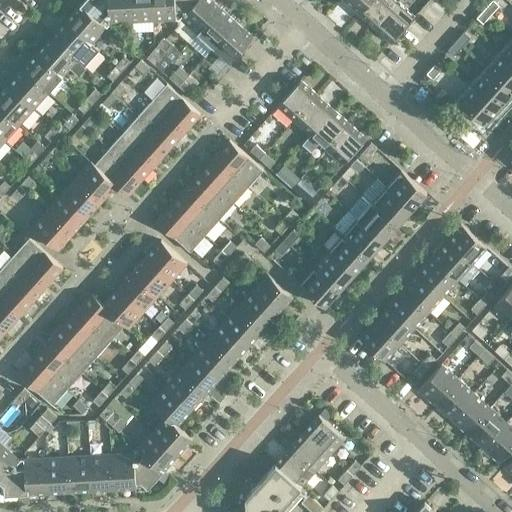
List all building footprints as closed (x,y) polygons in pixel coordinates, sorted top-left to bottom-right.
[(73,0),(79,6),(80,4),(106,27),(111,22),(109,0),(73,0)] [(132,21),(130,0),(109,0),(111,22),(132,21)] [(152,0),(130,0),(132,21),(153,20),(152,0)] [(173,0),(152,0),(153,20),(175,19),(173,0)] [(173,0),(175,19),(181,18),(198,0),(173,0)] [(212,0),(198,0),(181,18),(197,33),(220,7),(212,0)] [(345,0),(359,12),(370,0),(345,0)] [(397,0),(370,0),(359,12),(375,27),(398,1),(397,0)] [(499,5),(493,0),(492,0),(485,8),(491,14),(499,5)] [(398,1),(375,27),(392,41),(415,16),(398,1)] [(80,4),(79,6),(66,20),(92,43),(106,27),(80,4)] [(236,21),(220,7),(197,33),(213,47),(236,21)] [(491,14),(485,8),(476,17),(483,23),(491,14)] [(92,43),(66,20),(51,36),(85,66),(99,50),(92,43)] [(253,36),(236,21),(213,47),(230,62),(253,36)] [(470,37),(464,31),(456,40),(462,46),(470,37)] [(85,66),(51,36),(37,52),(63,75),(70,68),(79,76),(86,68),(85,66)] [(165,37),(159,44),(168,53),(174,45),(165,37)] [(462,46),(456,40),(448,49),(454,55),(462,46)] [(168,53),(159,44),(153,51),(162,59),(168,53)] [(162,59),(153,51),(147,57),(156,66),(162,59)] [(63,75),(37,52),(23,69),(49,92),(63,75)] [(511,61),(504,54),(489,70),(511,90),(511,61)] [(122,71),(130,62),(125,57),(117,66),(122,71)] [(140,59),(129,72),(139,81),(150,68),(140,59)] [(426,73),(427,73),(433,79),(441,70),(435,64),(426,73)] [(113,81),(122,71),(117,66),(108,76),(113,81)] [(178,86),(189,74),(179,66),(168,77),(178,86)] [(49,92),(23,69),(8,85),(34,108),(49,92)] [(511,97),(511,90),(489,70),(475,87),(501,110),(511,97)] [(178,86),(188,95),(194,88),(185,80),(189,75),(189,74),(178,86)] [(318,94),(301,79),(278,105),(294,120),(318,94)] [(120,83),(111,93),(117,98),(125,88),(120,83)] [(167,83),(152,100),(186,130),(201,114),(167,83)] [(34,108),(8,85),(0,93),(0,106),(20,124),(34,108)] [(501,110),(475,87),(460,103),(486,126),(501,110)] [(93,103),(102,93),(96,88),(88,98),(93,103)] [(108,107),(117,98),(111,93),(103,102),(108,107)] [(334,109),(318,94),(294,120),(310,134),(334,109)] [(84,113),(93,103),(88,98),(79,108),(84,113)] [(152,100),(138,116),(171,146),(186,130),(152,100)] [(20,124),(0,106),(0,135),(5,140),(20,124)] [(326,149),(350,123),(334,109),(310,134),(303,143),(311,151),(319,142),(326,149)] [(70,129),(79,119),(72,113),(63,123),(70,129)] [(91,116),(82,125),(88,130),(96,120),(91,116)] [(138,116),(123,132),(157,162),(171,146),(138,116)] [(350,123),(326,149),(343,164),(366,138),(350,123)] [(79,139),(88,130),(82,125),(74,135),(79,139)] [(51,141),(60,131),(54,126),(45,136),(51,141)] [(123,132),(109,148),(143,178),(157,162),(123,132)] [(263,170),(229,139),(215,156),(248,186),(263,170)] [(371,142),(362,152),(368,157),(377,148),(371,142)] [(256,143),(250,150),(260,159),(266,152),(256,143)] [(91,160),(90,161),(128,194),(143,178),(109,148),(95,164),(91,160)] [(266,152),(260,159),(269,167),(275,161),(266,152)] [(248,186),(215,156),(200,172),(234,202),(248,186)] [(90,161),(76,177),(102,200),(116,184),(128,195),(128,194),(90,161)] [(285,164),(276,173),(292,187),(298,181),(300,178),(285,164)] [(350,166),(342,175),(348,180),(356,171),(350,166)] [(401,169),(386,186),(412,209),(427,192),(401,169)] [(234,202),(200,172),(186,188),(220,218),(234,202)] [(35,180),(29,174),(20,184),(26,190),(35,180)] [(339,190),(348,180),(342,175),(333,185),(339,190)] [(76,177),(62,193),(87,216),(102,200),(76,177)] [(0,193),(2,195),(11,186),(4,180),(0,185),(0,193)] [(298,181),(292,187),(302,196),(308,190),(298,181)] [(26,190),(20,184),(11,194),(17,200),(26,190)] [(412,209),(386,186),(372,202),(397,225),(412,209)] [(220,218),(186,188),(171,204),(205,234),(220,218)] [(62,193),(47,209),(73,232),(87,216),(62,193)] [(322,198),(313,207),(319,213),(328,203),(322,198)] [(397,225),(372,202),(357,218),(383,241),(397,225)] [(205,234),(171,204),(156,221),(190,251),(205,234)] [(311,223),(319,213),(313,207),(304,217),(311,223)] [(290,223),(298,214),(292,208),(283,218),(290,223)] [(47,209),(32,226),(58,249),(73,232),(47,209)] [(290,223),(283,218),(274,227),(281,233),(290,223)] [(357,218),(343,234),(369,257),(383,241),(357,218)] [(461,223),(446,240),(472,263),(487,246),(461,223)] [(299,235),(292,229),(284,239),(291,245),(299,235)] [(369,257),(343,234),(328,250),(354,273),(369,257)] [(264,252),(270,245),(260,236),(254,242),(264,252)] [(29,237),(14,254),(48,284),(63,267),(29,237)] [(187,262),(161,239),(146,256),(172,279),(187,262)] [(284,239),(275,249),(282,255),(291,245),(284,239)] [(472,263),(446,240),(432,256),(457,279),(472,263)] [(230,257),(239,247),(233,242),(224,251),(230,257)] [(328,250),(314,266),(340,289),(354,273),(328,250)] [(230,257),(224,251),(215,261),(222,267),(230,257)] [(246,272),(256,262),(244,252),(235,262),(246,272)] [(14,254),(0,269),(34,300),(48,284),(14,254)] [(172,279),(146,256),(132,272),(158,295),(172,279)] [(457,279),(432,256),(417,272),(443,295),(457,279)] [(340,289),(314,266),(299,283),(325,306),(340,289)] [(500,275),(506,281),(511,274),(511,268),(508,266),(500,275)] [(0,269),(0,298),(19,316),(34,300),(0,269)] [(158,295),(132,272),(118,288),(143,311),(158,295)] [(443,295),(417,272),(403,288),(429,311),(443,295)] [(267,273),(251,290),(277,313),(293,296),(267,273)] [(230,281),(224,275),(214,286),(221,292),(230,281)] [(194,299),(203,289),(197,283),(188,293),(194,299)] [(511,283),(496,301),(511,314),(511,283)] [(221,292),(214,286),(206,295),(212,301),(221,292)] [(143,311),(118,288),(104,304),(92,293),(91,294),(129,327),(143,311)] [(429,311),(403,288),(388,304),(414,327),(429,311)] [(277,313),(251,290),(237,306),(262,329),(277,313)] [(486,304),(494,295),(488,290),(480,299),(486,304)] [(194,299),(188,293),(179,303),(186,309),(194,299)] [(129,327),(91,294),(77,310),(111,340),(124,324),(128,328),(129,327)] [(0,298),(0,327),(5,332),(19,316),(0,298)] [(477,314),(486,304),(480,299),(471,309),(477,314)] [(414,327),(388,304),(374,320),(400,343),(414,327)] [(237,306),(222,322),(248,345),(262,329),(237,306)] [(201,314),(194,308),(186,318),(192,323),(201,314)] [(111,340),(77,310),(62,326),(96,356),(111,340)] [(165,331),(174,322),(168,317),(160,326),(165,331)] [(184,333),(192,323),(186,318),(177,327),(184,333)] [(400,343),(374,320),(359,336),(385,360),(400,343)] [(457,336),(466,326),(460,321),(451,331),(457,336)] [(248,345),(222,322),(208,338),(234,361),(248,345)] [(487,332),(477,323),(472,329),(481,338),(487,332)] [(96,356),(62,326),(48,342),(82,372),(96,356)] [(157,341),(165,331),(160,326),(151,336),(157,341)] [(448,347),(457,336),(451,331),(442,341),(448,347)] [(208,338),(193,354),(219,377),(234,361),(208,338)] [(172,346),(166,340),(157,349),(164,355),(172,346)] [(478,355),(484,349),(474,340),(469,346),(478,355)] [(82,372),(48,342),(34,358),(67,388),(82,372)] [(500,343),(495,350),(504,358),(510,352),(500,343)] [(136,364),(145,354),(139,349),(130,358),(136,364)] [(155,364),(164,355),(157,349),(149,359),(155,364)] [(488,364),(494,358),(484,349),(478,355),(488,364)] [(428,368),(437,359),(430,353),(422,363),(428,368)] [(193,354),(179,370),(205,394),(219,377),(193,354)] [(67,388),(34,358),(19,374),(52,405),(67,388)] [(136,364),(130,358),(122,368),(128,373),(136,364)] [(428,368),(422,363),(413,372),(419,378),(428,368)] [(442,363),(418,389),(435,403),(458,378),(442,363)] [(510,384),(511,382),(511,373),(507,369),(501,376),(510,384)] [(205,394),(179,370),(164,386),(190,410),(205,394)] [(137,373),(129,382),(135,387),(143,378),(137,373)] [(458,378),(435,403),(451,418),(474,392),(458,378)] [(108,395),(116,386),(110,380),(101,390),(108,395)] [(126,397),(135,387),(129,382),(120,392),(126,397)] [(190,410),(164,386),(150,402),(165,416),(176,425),(177,424),(190,410)] [(24,387),(15,397),(21,403),(30,393),(24,387)] [(99,405),(108,395),(101,390),(92,400),(99,405)] [(474,392),(451,418),(467,432),(490,406),(474,392)] [(73,404),(82,413),(88,407),(78,398),(73,404)] [(490,406),(467,432),(483,446),(506,421),(490,406)] [(57,416),(47,407),(29,427),(39,436),(57,416)] [(319,414),(303,432),(329,455),(345,437),(319,414)] [(176,425),(165,416),(151,432),(177,455),(192,438),(177,424),(176,425)] [(511,425),(506,421),(483,446),(500,461),(511,447),(511,425)] [(177,455),(151,432),(137,447),(136,448),(162,471),(164,469),(177,455)] [(329,455),(303,432),(289,448),(315,471),(329,455)] [(162,471),(136,448),(137,447),(131,442),(130,450),(132,452),(134,482),(136,482),(141,482),(148,487),(157,477),(164,482),(171,475),(164,469),(162,471)] [(2,444),(0,447),(0,479),(19,458),(18,458),(2,444)] [(315,471),(289,448),(274,464),(300,487),(315,471)] [(57,456),(46,457),(48,492),(69,490),(68,456),(68,451),(56,452),(57,456)] [(132,452),(111,453),(113,488),(136,487),(136,482),(134,482),(132,452)] [(111,453),(89,455),(91,489),(113,488),(111,453)] [(89,455),(68,456),(69,490),(91,489),(89,455)] [(46,457),(24,458),(26,493),(29,493),(48,492),(46,457)] [(0,479),(0,481),(4,485),(4,494),(19,493),(19,502),(29,502),(29,493),(26,493),(24,458),(19,458),(0,479)] [(346,470),(352,475),(362,465),(355,459),(346,470)] [(274,464),(259,481),(246,496),(246,511),(281,511),(281,508),(300,487),(274,464)] [(338,478),(340,481),(344,484),(352,475),(346,470),(338,478)] [(330,500),(339,490),(332,485),(323,494),(330,500)] [(301,502),(312,511),(319,511),(324,507),(309,494),(301,502)] [(435,511),(425,502),(415,511),(435,511)]
